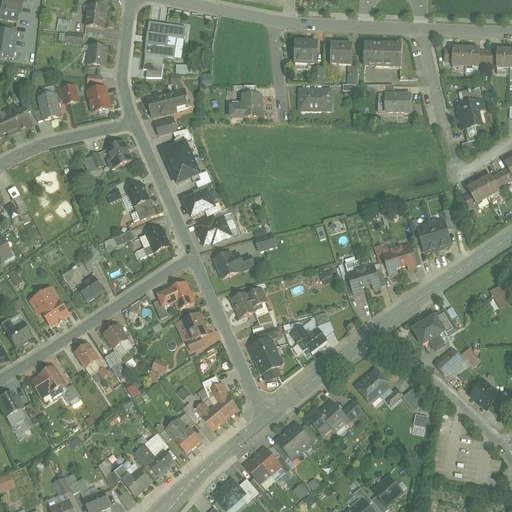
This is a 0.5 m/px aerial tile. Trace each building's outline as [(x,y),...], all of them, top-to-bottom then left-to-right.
[(22,0),(2,0),(0,14),(0,18),(15,21),(16,14),(20,14),(22,0)] [(106,8),(89,7),(86,27),(104,29),(106,8)] [(58,31),(68,32),(70,20),(59,19),(58,31)] [(186,29),(149,24),(145,55),(182,60),(186,29)] [(216,29),(203,26),(201,38),(214,41),(216,29)] [(0,43),(16,46),(18,33),(0,30),(0,43)] [(84,37),(68,35),(67,42),(83,44),(84,37)] [(0,56),(14,59),(16,46),(0,43),(0,56)] [(309,44),(296,44),(295,65),(317,66),(318,44),(309,44)] [(353,45),(331,45),(330,67),(339,67),(340,64),(351,65),(352,65),(352,57),(353,45)] [(401,47),(366,46),(365,68),(401,69),(401,47)] [(108,49),(90,47),(90,48),(91,48),(89,66),(88,65),(88,66),(106,68),(105,67),(107,50),(108,50),(108,49)] [(466,50),(454,49),(453,49),(453,51),(453,63),(453,67),(453,66),(459,66),(459,67),(466,67),(466,50)] [(479,50),(466,50),(466,67),(472,68),(472,67),(478,67),(478,68),(479,68),(479,64),(480,52),(480,50),(479,50)] [(511,52),(498,51),(497,65),(497,69),(498,68),(503,68),(503,69),(510,69),(511,52)] [(359,57),(352,57),(352,65),(351,65),(351,69),(359,70),(359,57)] [(177,75),(197,75),(197,66),(177,66),(177,75)] [(359,70),(351,69),(351,76),(350,76),(349,86),(356,87),(358,87),(359,70)] [(323,70),(316,70),(316,86),(313,86),(322,86),(323,70)] [(89,88),(104,89),(104,77),(90,76),(89,88)] [(172,85),(182,85),(182,76),(172,76),(172,85)] [(74,87),(63,90),(66,105),(78,102),(74,87)] [(257,88),(244,87),(244,97),(257,97),(257,88)] [(394,87),(374,87),(374,93),(378,93),(378,95),(394,96),(394,87)] [(106,89),(88,93),(92,108),(87,109),(89,115),(111,110),(106,89)] [(330,92),(320,91),(320,93),(301,93),(301,91),(300,91),(300,112),(301,112),(301,108),(320,109),(320,112),(330,112),(330,92)] [(170,96),(148,101),(152,119),(189,110),(185,92),(170,96)] [(55,95),(39,99),(44,121),(61,118),(55,95)] [(394,96),(378,95),(378,106),(383,106),(383,105),(387,105),(387,113),(385,113),(385,114),(411,114),(411,96),(394,96)] [(27,97),(21,100),(25,109),(27,114),(33,111),(30,105),(30,98),(27,97)] [(257,97),(244,97),(243,109),(232,109),(231,119),(243,119),(262,120),(262,110),(261,110),(261,97),(257,97)] [(483,102),(458,107),(461,120),(459,120),(462,132),(465,131),(477,128),(482,127),(479,113),(485,112),(483,102)] [(11,111),(0,116),(0,140),(3,139),(2,135),(12,131),(13,134),(19,132),(33,126),(27,114),(25,109),(21,111),(15,109),(10,111),(11,111)] [(39,111),(34,113),(38,123),(43,121),(39,111)] [(173,120),(156,125),(159,138),(177,134),(173,120)] [(477,128),(465,131),(468,144),(480,141),(477,128)] [(192,140),(188,131),(174,135),(177,145),(192,140)] [(124,143),(108,150),(113,160),(109,162),(113,171),(132,162),(124,143)] [(74,155),(87,152),(84,144),(72,148),(74,155)] [(185,144),(163,153),(170,170),(193,159),(192,159),(185,144)] [(99,154),(84,161),(89,174),(105,167),(99,154)] [(193,159),(170,170),(171,170),(178,186),(191,180),(200,176),(193,159)] [(511,177),(508,170),(498,176),(504,186),(511,181),(511,177)] [(198,189),(212,184),(207,173),(200,176),(191,180),(194,185),(196,184),(198,189)] [(498,176),(492,179),(498,189),(504,186),(498,176)] [(491,177),(490,178),(491,179),(480,184),(488,200),(495,196),(494,195),(499,193),(499,194),(500,193),(492,179),(491,177)] [(480,184),(469,190),(468,189),(467,189),(470,195),(476,205),(477,206),(478,205),(477,204),(482,201),(483,202),(488,200),(480,184)] [(142,185),(127,191),(137,213),(131,215),(134,223),(140,220),(140,222),(156,215),(150,201),(149,201),(142,185)] [(118,190),(106,195),(110,203),(121,198),(118,190)] [(208,192),(184,202),(191,219),(205,213),(215,209),(214,207),(208,192)] [(476,205),(470,195),(464,198),(470,208),(476,205)] [(222,212),(219,204),(214,207),(215,209),(205,213),(208,218),(222,212)] [(18,216),(12,205),(6,209),(12,219),(18,216)] [(449,212),(441,215),(443,223),(444,222),(447,232),(454,230),(449,212)] [(213,216),(197,223),(200,228),(196,230),(204,247),(212,244),(212,245),(214,244),(220,242),(220,243),(232,238),(223,218),(216,222),(213,216)] [(416,222),(409,224),(415,241),(421,239),(418,230),(419,230),(416,222)] [(443,223),(431,226),(438,250),(451,246),(447,232),(444,222),(443,223)] [(419,230),(418,230),(421,239),(425,254),(438,250),(431,226),(419,230)] [(324,228),(318,229),(321,241),(327,239),(324,228)] [(162,229),(140,239),(144,250),(147,258),(170,248),(162,229)] [(265,229),(254,232),(256,239),(267,237),(265,229)] [(131,231),(114,239),(118,247),(135,240),(131,231)] [(273,236),(256,241),(259,252),(276,248),(273,236)] [(8,252),(0,237),(0,263),(4,261),(5,264),(15,258),(10,251),(8,252)] [(382,247),(375,249),(380,267),(386,265),(383,255),(384,255),(382,247)] [(410,247),(397,251),(402,268),(408,266),(410,272),(417,270),(416,268),(411,251),(410,247)] [(94,249),(86,253),(91,265),(100,261),(94,249)] [(417,249),(411,251),(416,268),(422,266),(417,249)] [(384,255),(383,255),(386,265),(390,278),(397,276),(396,270),(402,268),(397,251),(384,255)] [(231,254),(214,261),(223,281),(239,273),(239,274),(243,272),(244,272),(249,271),(250,269),(252,268),(249,259),(241,262),(238,255),(232,258),(231,254)] [(374,267),(361,271),(366,288),(372,286),(374,292),(381,290),(380,288),(375,271),(374,267)] [(73,271),(63,277),(76,298),(82,295),(88,304),(104,293),(94,279),(85,285),(76,271),(78,270),(77,268),(73,271)] [(386,286),(381,269),(375,271),(380,288),(386,286)] [(335,270),(321,276),(325,286),(339,280),(335,270)] [(361,271),(347,275),(349,279),(354,296),(354,298),(362,296),(360,290),(366,288),(361,271)] [(21,282),(14,272),(8,275),(15,286),(21,282)] [(55,287),(51,279),(46,282),(51,289),(55,287)] [(349,279),(343,281),(348,298),(354,296),(349,279)] [(51,289),(45,280),(40,283),(46,292),(51,289)] [(186,285),(170,291),(170,292),(159,297),(161,302),(164,308),(175,303),(179,311),(195,305),(186,285)] [(511,305),(501,287),(490,293),(500,311),(511,305)] [(68,317),(51,291),(32,304),(40,317),(43,315),(51,328),(68,317)] [(249,297),(248,295),(232,301),(235,310),(236,309),(241,320),(256,314),(255,312),(258,311),(257,308),(267,304),(262,292),(249,297)] [(19,301),(13,305),(17,312),(23,308),(19,301)] [(164,308),(161,302),(153,305),(161,321),(168,318),(164,308)] [(448,338),(457,332),(445,312),(436,317),(445,333),(448,338)] [(269,313),(257,318),(261,327),(273,323),(269,313)] [(326,314),(316,317),(319,327),(319,328),(325,326),(331,324),(326,314)] [(199,315),(177,325),(185,344),(187,344),(192,341),(192,342),(200,338),(208,335),(199,315)] [(445,333),(436,317),(413,331),(423,347),(430,342),(436,352),(444,347),(438,337),(445,333)] [(15,329),(10,321),(2,326),(7,334),(15,329)] [(15,329),(7,334),(17,350),(24,346),(22,344),(32,338),(23,324),(15,329)] [(118,326),(104,335),(114,350),(128,341),(118,326)] [(318,330),(309,336),(303,328),(292,337),(303,352),(307,349),(313,356),(328,344),(318,330)] [(275,329),(257,334),(261,344),(268,341),(269,341),(277,339),(275,329)] [(200,338),(192,342),(192,341),(187,344),(191,352),(204,347),(200,338)] [(261,344),(249,349),(252,357),(254,357),(255,359),(257,363),(262,360),(265,354),(274,350),(274,349),(272,350),(269,341),(268,341),(261,344)] [(89,345),(76,354),(86,370),(99,361),(89,345)] [(274,350),(265,354),(262,360),(257,363),(258,363),(264,375),(277,369),(282,367),(283,364),(281,360),(278,358),(274,350)] [(469,350),(463,356),(473,368),(480,363),(469,350)] [(454,351),(435,367),(445,378),(461,364),(463,362),(454,351)] [(215,360),(217,355),(211,352),(208,358),(215,360)] [(167,366),(156,361),(153,369),(164,374),(167,366)] [(180,380),(193,371),(188,364),(175,373),(180,380)] [(461,364),(445,378),(449,383),(465,369),(461,364)] [(99,372),(95,367),(88,372),(92,377),(99,372)] [(54,369),(40,378),(40,379),(32,384),(42,399),(50,393),(54,400),(62,395),(58,389),(65,385),(54,369)] [(111,376),(106,369),(100,373),(105,380),(111,376)] [(277,369),(264,375),(267,383),(281,377),(277,369)] [(161,375),(153,371),(150,376),(156,385),(161,375)] [(377,372),(357,389),(370,405),(390,388),(377,372)] [(217,379),(203,384),(207,394),(221,388),(217,379)] [(500,397),(483,382),(471,397),(487,411),(500,397)] [(136,385),(129,390),(134,398),(141,394),(136,385)] [(80,397),(73,387),(68,390),(70,394),(66,397),(70,404),(80,397)] [(228,398),(223,387),(221,388),(207,394),(211,403),(215,408),(226,423),(239,412),(228,398)] [(127,396),(121,388),(112,394),(116,398),(120,395),(123,399),(127,396)] [(191,395),(185,388),(178,393),(184,401),(191,395)] [(403,400),(414,412),(424,403),(414,391),(403,400)] [(398,392),(386,401),(392,407),(403,398),(398,392)] [(11,394),(0,399),(0,406),(7,419),(20,412),(24,409),(17,396),(13,398),(11,394)] [(500,397),(487,411),(497,419),(509,405),(500,397)] [(211,411),(205,403),(196,411),(213,433),(226,423),(215,408),(211,411)] [(368,420),(354,403),(341,415),(348,422),(351,419),(353,421),(357,418),(363,425),(368,420)] [(32,405),(26,408),(32,419),(38,416),(32,405)] [(190,405),(184,410),(187,415),(195,425),(201,420),(190,405)] [(321,415),(317,411),(307,419),(323,436),(331,429),(335,434),(348,422),(341,415),(333,405),(321,415)] [(11,428),(25,421),(20,412),(7,419),(11,428)] [(118,415),(109,422),(113,427),(122,421),(118,415)] [(187,415),(179,421),(187,431),(195,425),(187,415)] [(416,416),(413,426),(425,429),(428,418),(416,416)] [(93,417),(87,420),(91,427),(96,423),(93,417)] [(179,420),(161,435),(168,443),(173,439),(175,442),(186,455),(201,442),(191,429),(188,432),(187,431),(179,421),(179,420)] [(161,434),(166,430),(162,424),(157,428),(161,434)] [(302,431),(297,425),(287,434),(302,453),(313,444),(307,437),(302,431)] [(312,433),(306,427),(302,431),(307,437),(312,433)] [(312,433),(307,437),(313,444),(317,440),(312,433)] [(302,453),(287,434),(276,443),(289,459),(292,462),(302,453)] [(78,438),(71,443),(74,449),(82,444),(78,438)] [(164,453),(153,440),(136,455),(146,467),(149,465),(159,478),(174,465),(164,452),(164,453)] [(289,459),(278,445),(273,449),(280,457),(285,463),(289,459)] [(275,462),(266,451),(255,459),(271,477),(280,468),(281,468),(275,462)] [(285,463),(280,457),(275,462),(281,468),(280,468),(286,476),(292,471),(285,463)] [(271,477),(255,459),(245,468),(255,479),(260,486),(261,485),(271,477)] [(99,466),(106,477),(113,473),(106,462),(99,466)] [(116,472),(120,476),(127,471),(123,467),(116,472)] [(140,471),(132,477),(127,471),(120,476),(126,484),(125,485),(136,498),(151,485),(140,471)] [(114,473),(106,480),(113,491),(119,486),(118,484),(121,481),(114,473)] [(66,480),(72,492),(74,496),(80,493),(83,499),(91,495),(84,481),(77,484),(73,476),(66,480)] [(9,477),(0,480),(0,490),(1,494),(14,489),(9,477)] [(281,478),(275,483),(280,488),(286,483),(281,478)] [(261,485),(260,486),(255,479),(250,484),(262,497),(263,496),(267,492),(261,485)] [(389,479),(373,493),(377,497),(386,508),(387,508),(402,494),(389,479)] [(66,480),(59,483),(65,496),(72,492),(66,480)] [(315,480),(308,485),(314,492),(321,487),(315,480)] [(245,496),(233,482),(223,491),(222,490),(214,497),(226,511),(227,511),(234,506),(233,506),(245,496)] [(302,485),(294,492),(300,500),(309,494),(302,485)] [(372,502),(361,490),(354,495),(361,503),(363,502),(368,507),(373,503),(372,502)] [(103,492),(84,501),(88,511),(102,511),(110,509),(103,492)] [(267,492),(263,496),(276,511),(277,511),(284,506),(277,498),(275,500),(268,492),(267,492)] [(311,497),(305,502),(311,509),(317,503),(311,497)] [(386,508),(377,497),(372,502),(373,503),(380,511),(387,511),(390,510),(387,508),(386,508)] [(350,511),(371,511),(368,507),(363,502),(361,503),(350,511)] [(73,511),(70,503),(51,510),(51,511),(73,511)]
